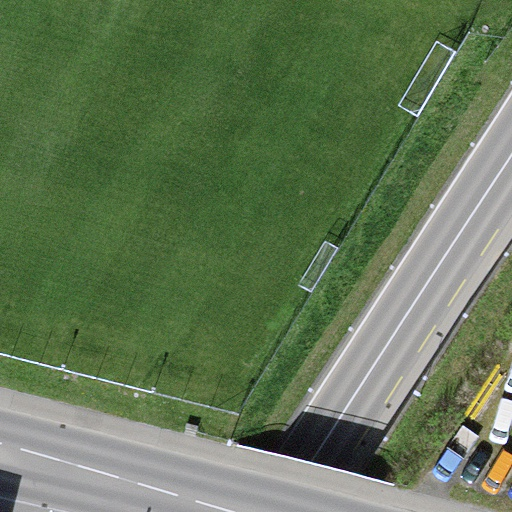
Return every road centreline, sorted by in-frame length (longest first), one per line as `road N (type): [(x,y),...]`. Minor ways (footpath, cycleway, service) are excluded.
road 1 (tertiary): [(283,511),(511,158)]
road 2 (primary): [(0,447),(251,511)]
